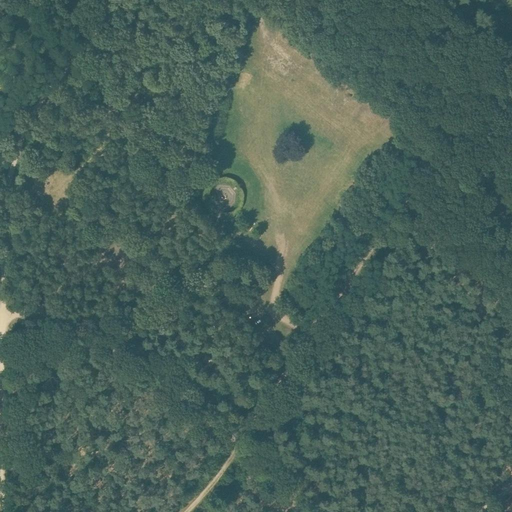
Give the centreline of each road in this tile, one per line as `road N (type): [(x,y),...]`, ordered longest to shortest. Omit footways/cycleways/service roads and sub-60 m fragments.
road 1 (track): [(427,163),(235,449)]
road 2 (track): [(3,314),(6,195),(20,139),(82,47)]
road 3 (track): [(0,511),(3,314)]
road 4 (track): [(511,40),(427,163)]
